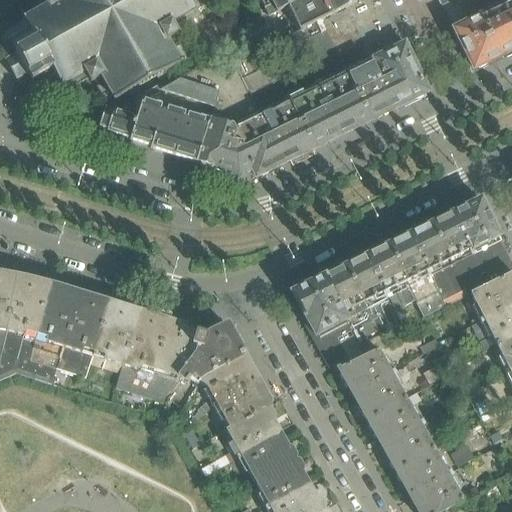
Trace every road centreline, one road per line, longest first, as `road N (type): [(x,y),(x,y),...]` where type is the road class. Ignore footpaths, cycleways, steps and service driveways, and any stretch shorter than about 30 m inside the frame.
road 1 (residential): [(462,108),(287,195),(232,209),(174,202),(0,144)]
road 2 (residential): [(244,279),(487,163)]
road 3 (residential): [(371,511),(244,279)]
road 4 (residential): [(0,229),(168,282),(244,279)]
road 5 (residential): [(408,0),(462,108)]
